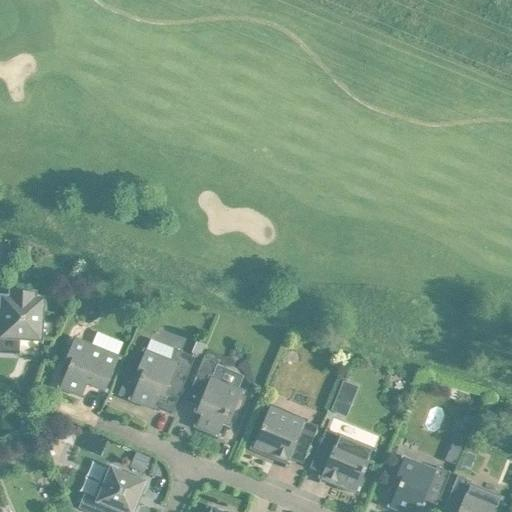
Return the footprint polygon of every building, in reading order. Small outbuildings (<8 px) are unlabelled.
[(19,341),(42,342),(44,297),(35,296),(36,290),(8,288),(7,294),(0,294),(0,353),(18,354),(19,341)] [(81,396),(87,381),(105,388),(118,356),(73,338),(59,372),(64,374),(59,387),(81,396)] [(195,341),(190,352),(199,356),(204,344),(195,341)] [(130,399),(152,408),(160,388),(178,396),(194,357),(175,349),(169,362),(143,351),(130,384),(135,386),(130,399)] [(212,374),(211,374),(217,360),(204,355),(184,401),(202,409),(195,426),(217,435),(222,422),(227,424),(241,392),(210,379),(212,374)] [(345,416),(357,387),(342,381),(330,410),(345,416)] [(275,453),(301,464),(317,426),(269,406),(251,448),(273,457),(275,453)] [(333,483),(355,492),(372,450),(324,430),(308,468),(335,479),(333,483)] [(143,473),(149,458),(135,452),(128,467),(143,473)] [(469,468),(474,455),(466,452),(460,465),(469,468)] [(389,506),(403,511),(411,511),(417,498),(435,505),(449,472),(435,466),(433,471),(402,458),(389,491),(394,493),(389,506)] [(134,511),(148,480),(109,464),(102,481),(101,481),(99,486),(100,486),(94,499),(83,494),(77,508),(86,511),(134,511)] [(471,481),(456,475),(443,508),(452,511),(493,511),(499,498),(469,486),(471,481)]
